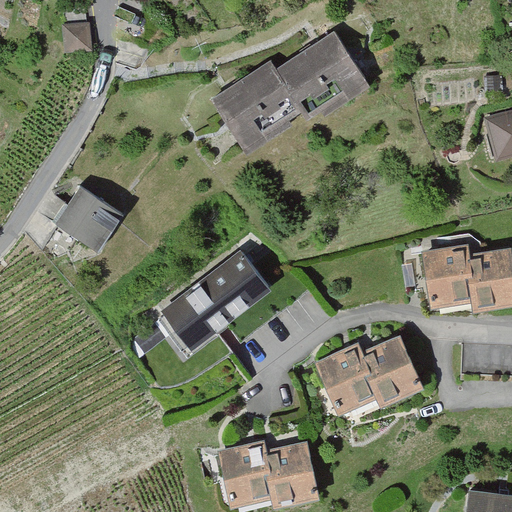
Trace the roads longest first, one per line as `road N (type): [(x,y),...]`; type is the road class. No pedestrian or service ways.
road 1 (residential): [(106,0),(107,73),(97,105),(0,248)]
road 2 (residential): [(511,331),(439,332),(391,316),(344,326),(274,368)]
